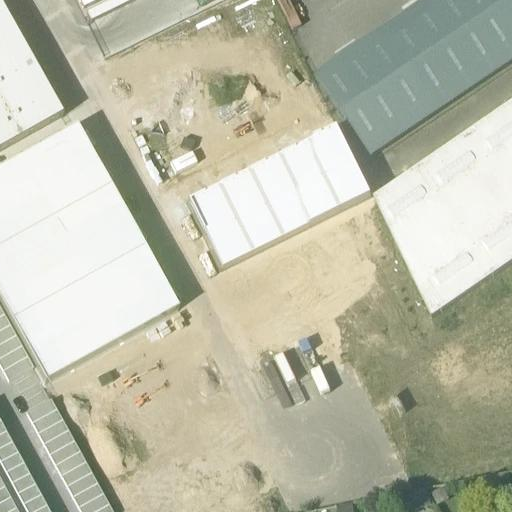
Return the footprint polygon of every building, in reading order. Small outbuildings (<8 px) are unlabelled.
[(511,0),(426,0),(315,75),(371,158),(511,62),(511,0)] [(0,152),(61,119),(0,8),(0,152)] [(511,103),(372,200),(432,320),(511,264),(511,103)] [(75,129),(0,170),(0,251),(109,191),(109,190),(112,180),(87,151),(75,129)] [(337,131),(186,206),(219,274),(370,200),(337,131)] [(109,191),(0,251),(0,307),(10,326),(143,252),(142,251),(145,242),(121,212),(109,191)] [(143,252),(10,326),(44,386),(176,313),(176,312),(179,303),(154,273),(143,252)] [(0,313),(0,371),(2,374),(26,361),(0,313)] [(44,393),(20,406),(78,511),(101,511),(108,508),(44,393)] [(203,396),(84,461),(106,502),(225,437),(203,396)] [(0,511),(47,511),(0,426),(0,511)] [(225,437),(106,502),(110,511),(160,511),(182,500),(187,511),(204,511),(252,487),(225,437)] [(443,490),(430,496),(436,508),(449,502),(443,490)] [(416,511),(411,497),(399,502),(402,511),(416,511)]
